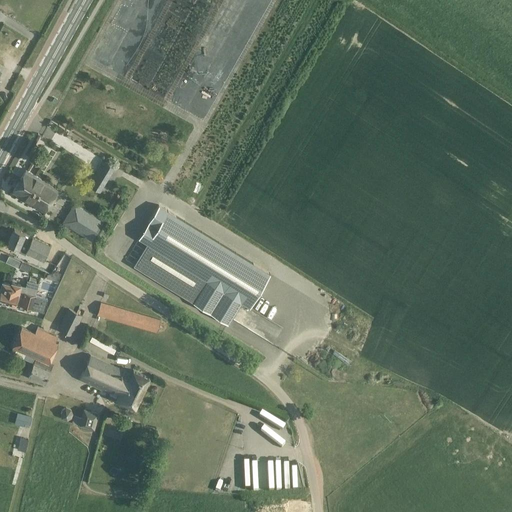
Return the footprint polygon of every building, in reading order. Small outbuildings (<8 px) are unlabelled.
[(58,189),(26,169),(13,191),(45,211),(58,189)] [(103,185),(92,179),(88,185),(100,192),(103,185)] [(102,222),(76,205),(65,224),(91,240),(102,222)] [(270,274),(159,205),(148,222),(157,227),(133,265),(228,324),(241,302),(250,307),(270,274)] [(50,245),(13,229),(7,243),(18,248),(21,241),(28,244),(25,250),(44,259),(50,245)] [(30,266),(21,262),(19,267),(28,271),(30,266)] [(46,278),(59,282),(61,273),(56,272),(48,274),(46,278)] [(38,284),(27,281),(26,286),(12,282),(11,284),(3,282),(1,290),(0,290),(0,293),(0,294),(0,295),(0,296),(7,299),(7,301),(44,311),(47,299),(35,295),(38,284)] [(161,318),(99,301),(96,313),(158,330),(161,318)] [(83,315),(69,308),(58,329),(72,336),(83,315)] [(42,328),(39,326),(36,333),(22,326),(13,346),(36,357),(34,362),(33,362),(28,374),(44,382),(50,369),(45,367),(48,362),(49,361),(58,342),(54,340),(56,336),(42,330),(42,328)] [(88,334),(86,340),(112,350),(114,344),(88,334)] [(128,371),(92,355),(81,379),(110,392),(111,390),(120,394),(118,399),(137,408),(150,378),(133,370),(131,376),(127,374),(128,371)] [(61,410),(60,415),(62,419),(67,420),(71,418),(73,414),(70,409),(66,408),(61,410)] [(100,413),(85,409),(83,417),(74,415),(73,421),(81,424),(95,428),(100,413)] [(32,417),(18,412),(14,423),(29,428),(32,417)] [(28,440),(20,437),(17,450),(25,452),(28,440)]
